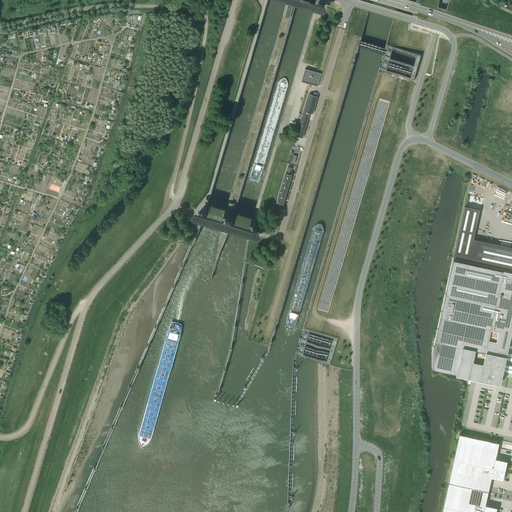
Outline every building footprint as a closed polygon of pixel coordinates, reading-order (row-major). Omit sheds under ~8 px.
[(283,0),(290,2),(285,18),(287,18),(289,19),(294,3),(317,10),(321,11),(322,5),(320,5),(318,4),(303,0),(283,0)] [(386,43),(379,69),(399,75),(414,79),(421,53),(408,50),(386,43)] [(305,69),(301,81),(318,86),(322,74),(322,73),(305,68),(305,69)] [(302,137),(310,113),(310,112),(313,113),(318,96),(309,94),(303,114),(299,113),(298,117),(302,118),(297,136),(302,137)] [(296,163),(298,153),(291,152),(289,161),(296,163)] [(291,175),(286,173),(283,183),(289,185),(292,175),(291,175)] [(286,194),(289,185),(283,183),(280,192),(286,194)] [(283,204),(286,194),(280,192),(277,202),(283,204)] [(197,218),(224,226),(226,227),(228,227),(255,235),(257,230),(229,222),(231,216),(231,214),(230,214),(228,214),(227,215),(226,220),(198,212),(197,218)] [(480,253),(479,261),(511,267),(511,252),(482,245),(481,246),(482,246),(480,253)] [(443,308),(433,354),(433,369),(456,374),(501,384),(511,331),(511,271),(504,270),(453,259),(443,308)] [(298,346),(295,354),(332,364),(339,338),(323,333),(303,327),(301,334),(298,346)] [(466,403),(462,426),(464,426),(466,416),(469,417),(471,404),(466,403)] [(459,434),(442,511),(496,511),(497,507),(486,505),(492,478),(503,480),(508,461),(496,458),(499,442),(459,434)]
